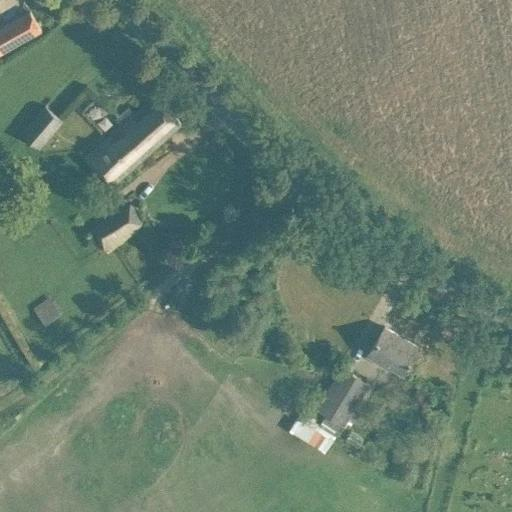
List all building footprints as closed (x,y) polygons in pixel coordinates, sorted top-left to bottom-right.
[(30,10),(0,27),(0,52),(7,49),(41,29),(30,10)] [(118,114),(125,121),(84,156),(111,185),(165,135),(181,122),(157,94),(142,106),(135,113),(128,105),(118,114)] [(22,133),(39,147),(63,119),(46,104),(22,133)] [(94,228),(107,251),(143,224),(130,204),(94,228)] [(37,312),(46,323),(62,311),(53,300),(37,312)] [(390,363),(403,372),(408,363),(419,346),(385,325),(374,343),(368,353),(388,366),(390,363)] [(319,424),(337,435),(343,424),(369,383),(341,366),(316,407),(326,413),(319,424)]
